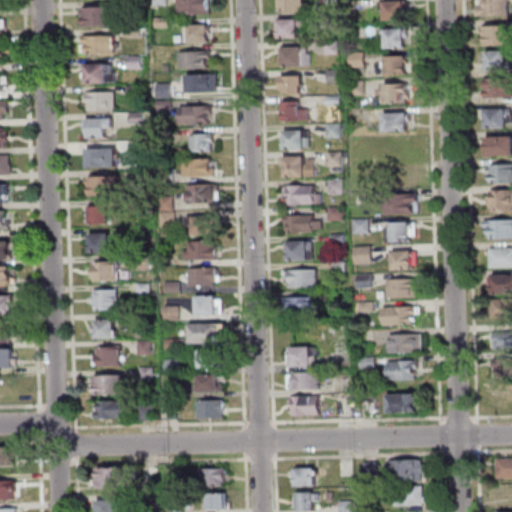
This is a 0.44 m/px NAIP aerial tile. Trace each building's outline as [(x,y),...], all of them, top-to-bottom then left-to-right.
[(129,1),(144,0),(144,14),(130,14),(129,1)] [(185,0),(213,0),(214,16),(185,17),(185,0)] [(313,4),(313,12),(282,13),(282,0),(308,0),(309,5),(313,4)] [(481,0),(511,0),(511,16),(481,17),(481,0)] [(389,23),(389,12),(383,12),(382,4),(408,3),(408,22),(389,23)] [(119,9),(120,29),(89,30),(88,10),(119,9)] [(326,30),(325,16),(340,16),(340,30),(326,30)] [(159,28),(158,19),(172,19),(172,27),(159,28)] [(309,21),(309,29),(302,29),(303,40),(282,40),(282,22),(309,21)] [(129,29),(144,28),(144,37),(129,38),(129,29)] [(190,29),(212,28),(213,44),(191,44),(190,29)] [(511,29),(511,48),(490,49),(490,30),(511,29)] [(390,50),(390,31),(409,30),(410,49),(390,50)] [(87,37),(118,37),(119,54),(91,55),(91,54),(87,55),(87,37)] [(329,55),(329,43),(342,43),(342,54),(329,55)] [(306,49),(306,56),(314,55),(314,68),(289,69),(288,64),(284,65),(284,50),(306,49)] [(214,52),(214,62),(211,62),(211,69),(184,69),(184,53),(214,52)] [(354,54),(368,53),(369,67),(354,67),(354,54)] [(508,53),(509,63),(511,63),(511,72),(491,73),(491,53),(508,53)] [(145,57),(145,71),(132,71),(131,58),(145,57)] [(411,58),(411,77),(393,77),(392,68),(386,68),(386,62),(388,62),(388,59),(411,58)] [(116,66),(116,75),(118,75),(118,85),(91,85),(91,67),(116,66)] [(331,71),(343,70),(343,83),(331,83),(331,71)] [(193,77),(221,76),(221,94),(193,95),(193,77)] [(284,78),(306,77),(307,87),(305,87),(305,95),(289,96),(289,93),(285,93),(284,78)] [(488,82),(511,81),(511,98),(488,99),(488,82)] [(367,82),(367,96),(355,96),(355,82),(367,82)] [(175,99),(161,100),(160,85),(174,84),(175,99)] [(408,85),(408,89),(411,89),(411,94),(408,94),(409,105),(391,106),(390,96),(384,96),(383,91),(390,90),(390,85),(408,85)] [(131,87),(146,86),(146,96),(131,97),(131,87)] [(89,95),(118,94),(119,112),(92,113),(92,103),(90,103),(89,95)] [(343,97),(344,105),(331,106),(331,98),(343,97)] [(160,112),(160,103),(175,102),(175,112),(160,112)] [(310,109),(310,121),(288,122),(287,103),(303,102),(304,110),(310,109)] [(0,103),(13,103),(13,114),(8,114),(8,121),(0,121),(0,103)] [(216,107),(217,122),(213,122),(213,126),(186,127),(185,108),(216,107)] [(486,112),(511,111),(511,126),(510,126),(510,128),(490,129),(489,120),(486,120),(486,112)] [(134,115),(147,114),(147,125),(134,125),(134,115)] [(389,117),(411,116),(412,133),(390,134),(389,117)] [(90,121),(117,120),(117,131),(111,131),(111,140),(94,141),(94,132),(91,132),(90,121)] [(331,124),(344,124),(345,139),(331,139),(331,124)] [(289,132),(313,132),(314,148),(290,149),(289,132)] [(195,135),(217,135),(217,145),(215,145),(215,152),(196,153),(195,135)] [(511,140),(511,158),(491,159),(490,141),(511,140)] [(92,150),(121,149),(121,171),(92,171),(92,150)] [(332,166),(332,153),(345,152),(346,166),(332,166)] [(0,177),(0,159),(13,159),(14,169),(16,169),(16,177),(0,177)] [(213,159),(214,163),(219,163),(219,177),(188,178),(188,160),(213,159)] [(318,159),(319,178),(290,179),(289,160),(318,159)] [(511,165),(511,184),(494,185),(493,166),(511,165)] [(388,184),(418,184),(418,166),(388,166),(388,184)] [(137,172),(148,171),(149,186),(137,187),(137,172)] [(164,183),(164,171),(177,171),(177,183),(164,183)] [(94,180),(122,179),(122,199),(97,199),(96,189),(95,189),(94,180)] [(334,181),(347,181),(347,194),(334,194),(334,181)] [(192,187),(219,186),(220,203),(192,203),(192,187)] [(289,187),(319,186),(319,195),(324,195),(325,204),(293,205),(293,196),(290,196),(288,194),(288,190),(289,187)] [(0,187),(11,187),(12,206),(0,206),(0,187)] [(511,192),(511,212),(496,213),(495,192),(511,192)] [(422,196),(422,204),(417,204),(417,215),(389,216),(389,197),(422,196)] [(177,212),(166,212),(165,198),(177,198),(177,212)] [(94,208),(112,208),(113,226),(95,227),(94,208)] [(332,209),(346,208),(347,221),(333,221),(332,209)] [(0,213),(15,213),(16,230),(0,230),(0,213)] [(165,229),(165,215),(179,215),(180,228),(165,229)] [(318,216),(318,223),(325,223),(326,231),(292,233),(292,225),(290,225),(289,217),(318,216)] [(218,218),(219,236),(199,237),(199,228),(193,228),(192,219),(218,218)] [(371,219),(371,234),(358,234),(357,220),(371,219)] [(488,222),(511,221),(511,241),(494,242),(493,228),(489,229),(488,222)] [(418,223),(419,237),(415,237),(415,242),(394,243),(393,224),(418,223)] [(347,235),(348,243),(336,243),(335,235),(347,235)] [(95,236),(114,236),(115,254),(96,255),(95,236)] [(221,247),(221,260),(189,261),(188,252),(193,252),(193,242),(218,242),(218,247),(221,247)] [(291,244),(317,243),(317,261),(294,262),(294,253),(291,253),(290,252),(290,246),(291,244)] [(0,244),(13,244),(14,263),(0,263),(0,244)] [(358,264),(358,247),(374,247),(375,263),(358,264)] [(511,269),(494,270),(493,251),(511,250),(511,269)] [(398,253),(416,253),(417,272),(399,273),(398,253)] [(138,271),(138,257),(152,256),(152,270),(138,271)] [(98,264),(122,263),(122,282),(98,283),(98,264)] [(336,263),(349,263),(350,272),(337,272),(336,263)] [(194,269),(219,269),(220,284),(218,284),(218,287),(195,287),(194,269)] [(0,271),(14,271),(15,289),(0,289),(0,271)] [(293,289),(293,277),(287,277),(287,272),(321,271),(321,288),(293,289)] [(360,275),(375,274),(376,286),(360,287),(360,275)] [(511,297),(499,298),(498,279),(511,278),(511,297)] [(392,280),(419,279),(419,281),(424,281),(425,291),(419,291),(419,298),(393,299),(392,280)] [(169,294),(168,284),(184,283),(184,293),(169,294)] [(154,286),(154,295),(141,295),(141,286),(154,286)] [(121,291),(122,312),(100,313),(100,306),(97,306),(97,299),(99,299),(99,291),(121,291)] [(0,298),(16,298),(16,306),(14,306),(14,317),(0,317),(0,298)] [(220,298),(221,319),(202,319),(202,298),(220,298)] [(287,299),(316,298),(317,306),(322,306),(322,317),(292,318),(292,314),(288,314),(287,299)] [(511,319),(496,320),(495,302),(511,301),(511,319)] [(376,311),(361,311),(361,302),(376,302),(376,311)] [(419,307),(419,316),(415,316),(416,324),(387,325),(386,308),(419,307)] [(169,322),(168,308),(183,308),(183,321),(169,322)] [(100,322),(119,322),(119,341),(101,342),(100,322)] [(0,325),(16,325),(17,346),(0,346),(0,325)] [(231,328),(231,342),(226,342),(226,347),(196,347),(196,329),(231,328)] [(426,335),(426,352),(392,353),(392,345),(394,345),(394,336),(426,335)] [(511,351),(498,352),(497,335),(511,335),(511,351)] [(182,340),(183,349),(170,349),(170,341),(182,340)] [(154,342),(155,356),(143,356),(142,342),(154,342)] [(125,346),(125,368),(103,369),(102,347),(125,346)] [(319,349),(319,368),(295,369),(295,350),(319,349)] [(0,352),(16,352),(16,371),(0,371),(0,352)] [(205,354),(223,354),(223,371),(205,371),(205,354)] [(362,359),(379,359),(379,369),(363,369),(362,359)] [(169,361),(183,360),(183,373),(169,374),(169,361)] [(511,360),(511,377),(502,378),(502,368),(498,368),(498,361),(511,360)] [(392,363),(424,362),(424,377),(419,377),(419,379),(392,380),(392,363)] [(143,369),(157,369),(157,383),(144,384),(143,369)] [(297,375),(323,374),(324,390),(292,391),(292,377),(297,377),(297,375)] [(99,378),(129,377),(130,397),(99,398),(99,378)] [(223,378),(224,395),(204,396),(203,378),(223,378)] [(494,404),(511,404),(511,385),(494,386),(494,404)] [(393,396),(420,395),(420,416),(393,417),(393,396)] [(294,399),(323,398),(323,416),(297,417),(296,407),(295,407),(294,399)] [(380,414),(367,415),(366,399),(379,398),(380,414)] [(227,401),(227,419),(202,420),(201,402),(227,401)] [(131,402),(131,420),(101,421),(100,413),(103,413),(103,403),(131,402)] [(157,404),(157,421),(143,422),(143,405),(157,404)] [(181,406),(181,421),(171,421),(170,407),(181,406)] [(0,466),(0,446),(16,446),(16,466),(0,466)] [(511,477),(500,478),(499,459),(511,458),(511,477)] [(393,482),(392,460),(423,459),(423,464),(428,464),(428,471),(424,471),(424,481),(393,482)] [(366,476),(366,462),(379,462),(379,476),(366,476)] [(138,479),(130,479),(130,487),(100,488),(100,467),(138,467),(138,479)] [(146,481),(145,468),(158,467),(158,481),(146,481)] [(298,485),(297,467),(316,467),(317,485),(298,485)] [(227,482),(224,482),(224,487),(200,487),(199,470),(226,469),(227,482)] [(18,491),(15,491),(15,496),(0,496),(0,481),(17,481),(18,491)] [(511,500),(501,500),(501,482),(511,482),(511,500)] [(426,505),(395,506),(395,487),(424,486),(424,497),(426,497),(426,505)] [(209,510),(209,494),(228,493),(228,510),(209,510)] [(320,501),(316,501),(316,510),(299,511),(299,494),(320,493),(320,501)] [(145,509),(145,497),(157,496),(158,508),(145,509)] [(98,511),(98,501),(122,500),(122,511),(98,511)] [(354,501),(354,511),(341,511),(341,502),(354,501)]
